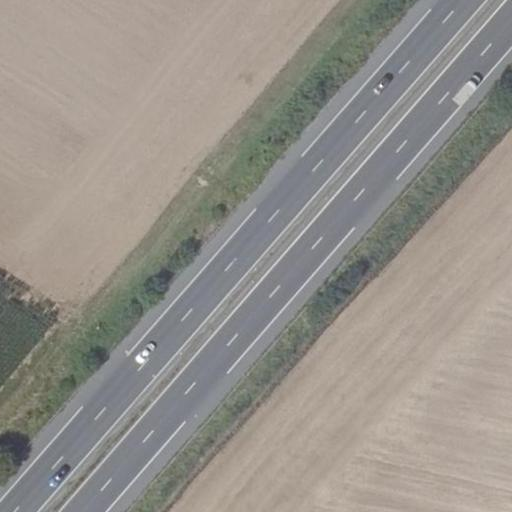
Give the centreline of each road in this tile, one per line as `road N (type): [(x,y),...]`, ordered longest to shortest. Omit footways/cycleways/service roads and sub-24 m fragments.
road 1 (trunk): [(468,0),(19,511)]
road 2 (trunk): [(86,511),(511,27)]
road 3 (track): [(0,415),(356,0)]
